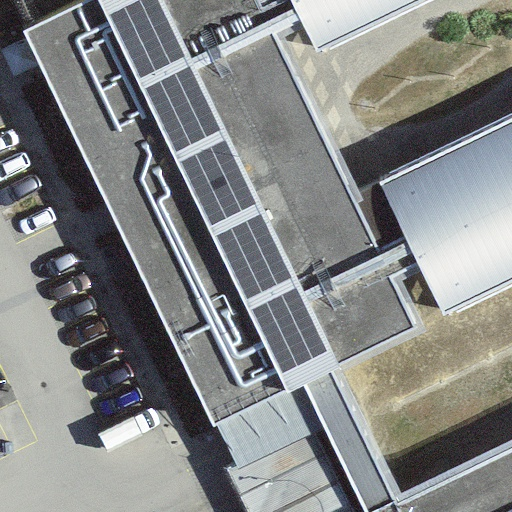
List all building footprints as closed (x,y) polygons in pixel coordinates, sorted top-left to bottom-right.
[(80,0),(28,25),(217,415),(319,366),(414,320),(390,270),(378,245),(275,31),(259,0),(80,0)] [(259,0),(275,31),(302,18),(314,42),(401,0),(259,0)] [(511,117),(382,180),(407,232),(378,245),(390,270),(419,255),(444,306),(511,272),(511,117)] [(311,428),(232,466),(254,511),(322,511),(346,501),(311,428)] [(511,511),(511,438),(382,501),(359,511),(511,511)]
